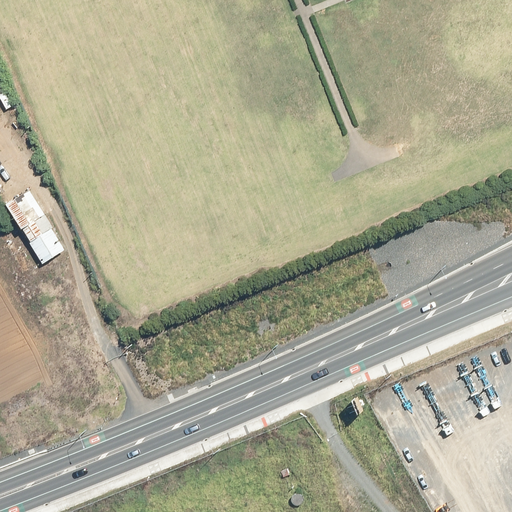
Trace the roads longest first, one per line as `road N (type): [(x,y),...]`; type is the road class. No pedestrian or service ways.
road 1 (trunk): [(0,483),(301,356),(511,253)]
road 2 (trunk): [(511,285),(0,507)]
road 3 (track): [(156,442),(53,196),(0,123)]
road 4 (track): [(295,383),(374,511)]
